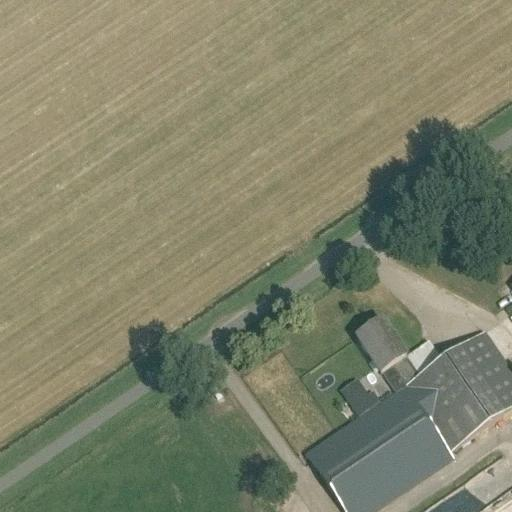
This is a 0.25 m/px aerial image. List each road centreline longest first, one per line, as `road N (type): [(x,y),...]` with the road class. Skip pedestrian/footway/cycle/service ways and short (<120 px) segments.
road 1 (unclassified): [(0,486),(511,137)]
road 2 (unknown): [(370,233),(394,280),(511,334)]
